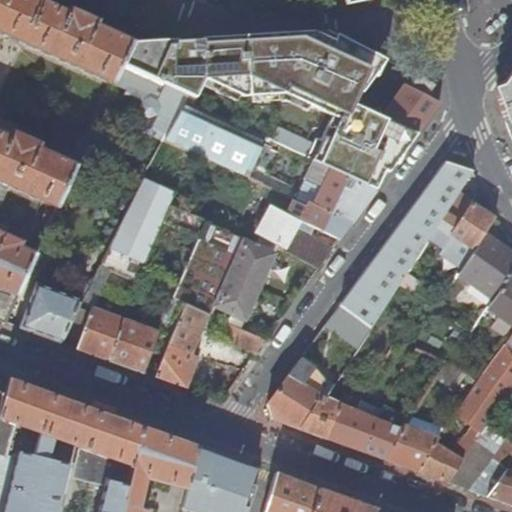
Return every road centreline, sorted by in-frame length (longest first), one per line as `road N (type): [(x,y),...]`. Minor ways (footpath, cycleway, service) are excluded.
road 1 (residential): [(464,104),(231,433)]
road 2 (residential): [(0,349),(231,433)]
road 3 (residential): [(231,433),(445,511)]
